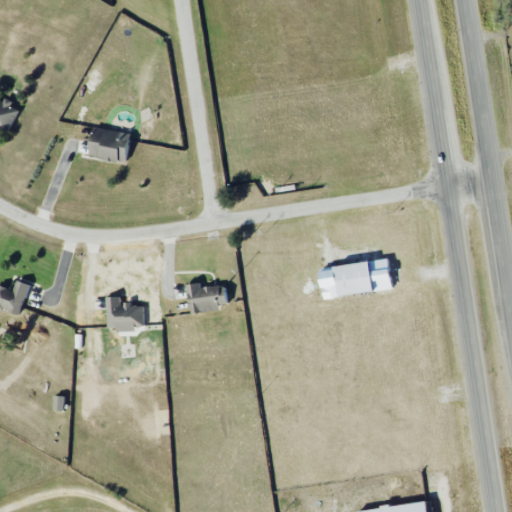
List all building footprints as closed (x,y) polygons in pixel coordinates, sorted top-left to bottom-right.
[(20,111),(10,105),(12,104),(0,96),(0,130),(6,134),(20,111)] [(90,158),(127,160),(129,131),(91,129),(90,158)] [(333,267),(338,296),(392,289),(388,259),(333,267)] [(29,284),(16,280),(14,290),(0,285),(0,309),(20,315),(29,284)] [(190,312),(229,307),(226,284),(201,288),(201,283),(187,285),(190,312)] [(145,304),(121,305),(121,297),(107,297),(108,331),(136,330),(136,326),(145,326),(145,304)] [(54,409),(64,410),(65,396),(55,396),(54,409)]
